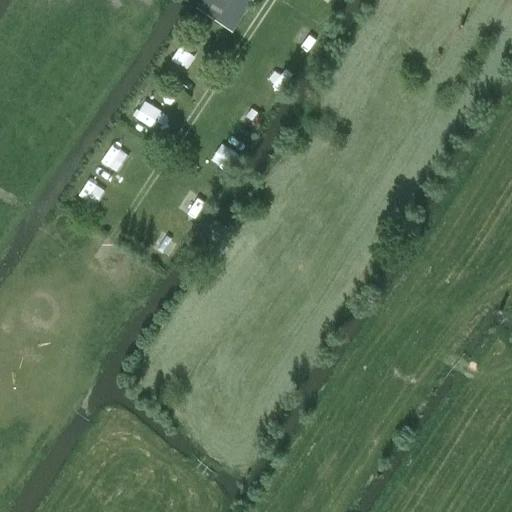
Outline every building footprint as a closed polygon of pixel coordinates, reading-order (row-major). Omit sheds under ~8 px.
[(234,29),(252,0),(201,0),(198,5),(234,29)] [(179,45),(169,63),(185,72),(195,55),(179,45)] [(133,120),(156,126),(161,108),(138,102),(133,120)] [(105,144),(98,160),(119,170),(126,154),(105,144)] [(88,181),(73,201),(88,213),(103,193),(88,181)]
